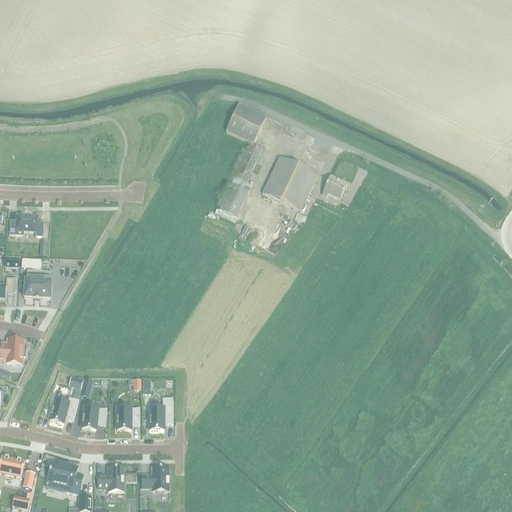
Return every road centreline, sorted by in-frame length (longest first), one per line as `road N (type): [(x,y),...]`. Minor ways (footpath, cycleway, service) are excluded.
road 1 (unclassified): [(503,233),(441,191),(226,97)]
road 2 (residential): [(179,449),(88,449),(0,431)]
road 3 (residential): [(136,195),(0,193)]
